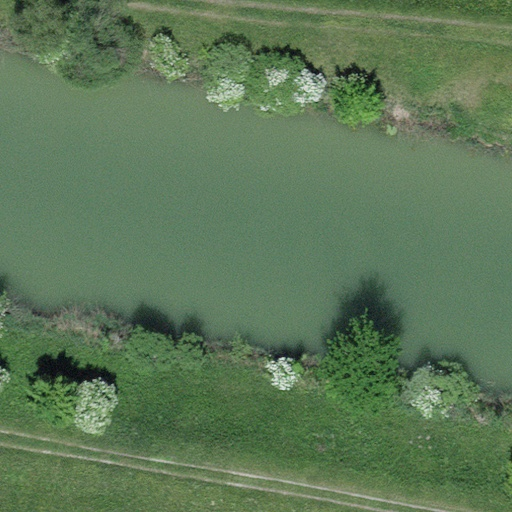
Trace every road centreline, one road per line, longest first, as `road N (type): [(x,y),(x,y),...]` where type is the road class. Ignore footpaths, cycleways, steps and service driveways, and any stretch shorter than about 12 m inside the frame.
road 1 (track): [(0,437),(409,511)]
road 2 (track): [(511,46),(164,0)]
